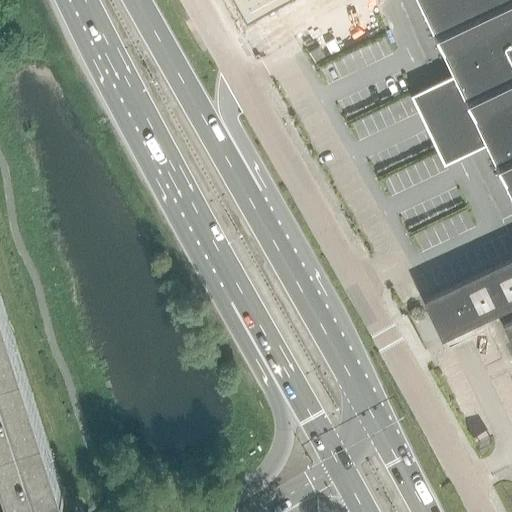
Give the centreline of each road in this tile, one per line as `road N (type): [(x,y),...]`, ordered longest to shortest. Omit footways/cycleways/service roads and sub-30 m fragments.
road 1 (unclassified): [(477,511),(239,83)]
road 2 (trunk): [(83,0),(292,386)]
road 3 (trunk): [(263,227),(135,0)]
road 4 (trunk): [(366,408),(263,227)]
road 5 (tertiary): [(292,386),(276,460),(198,511)]
road 6 (trunk): [(263,227),(266,188),(220,102),(239,83)]
